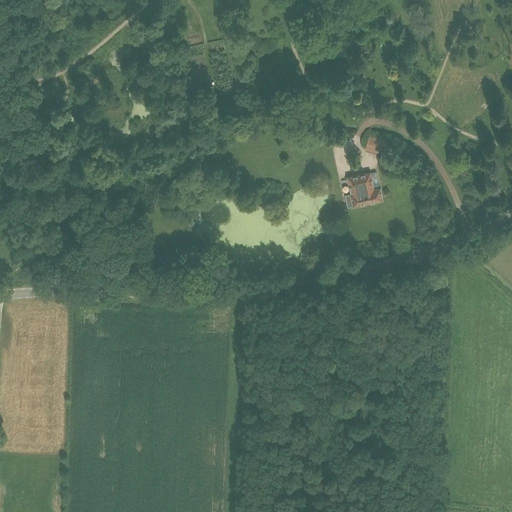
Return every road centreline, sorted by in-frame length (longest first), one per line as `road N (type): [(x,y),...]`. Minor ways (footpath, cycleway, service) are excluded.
road 1 (unclassified): [(0,295),(298,289),(511,217)]
road 2 (track): [(267,292),(260,511)]
road 3 (track): [(465,235),(452,190),(417,142),(376,122),(353,145)]
